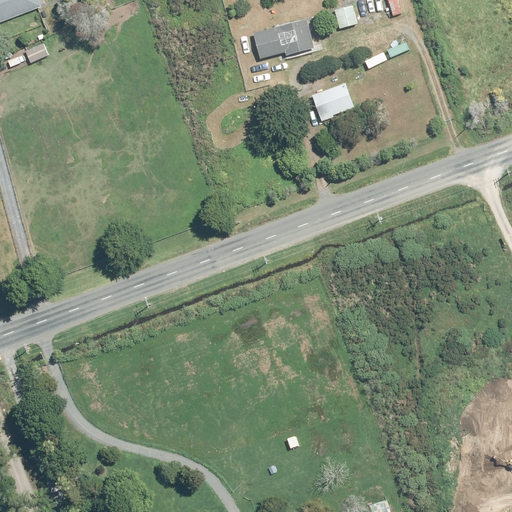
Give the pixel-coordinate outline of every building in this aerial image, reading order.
[(0,0),(0,23),(41,8),(37,0),(0,0)] [(397,0),(387,0),(393,17),(402,14),(397,0)] [(353,6),(334,11),(339,29),(358,24),(353,6)] [(306,20),(253,34),(260,60),(285,54),(286,56),(314,49),(306,20)] [(409,50),(406,43),(365,61),(368,68),(409,50)] [(43,44),(25,52),(31,65),(49,56),(43,44)] [(417,50),(406,54),(421,92),(431,88),(417,50)] [(345,84),(312,95),(321,123),(334,118),(333,116),(354,109),(345,84)]
